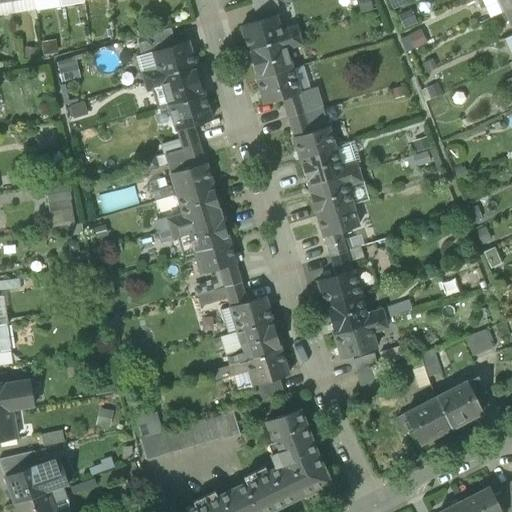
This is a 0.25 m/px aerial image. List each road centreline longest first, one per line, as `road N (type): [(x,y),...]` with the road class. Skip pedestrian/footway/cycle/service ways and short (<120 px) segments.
road 1 (residential): [(202,0),(314,372),(369,508)]
road 2 (residential): [(369,508),(511,431)]
